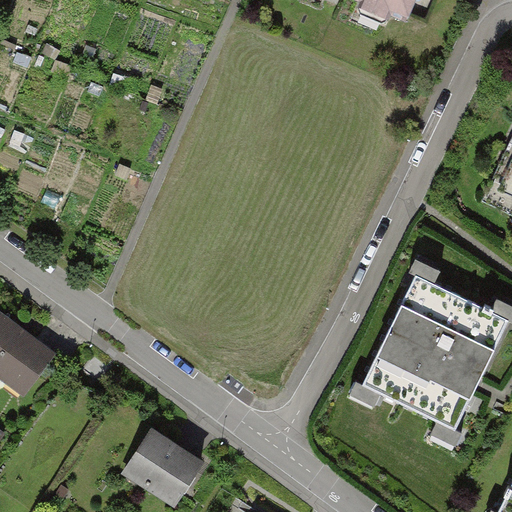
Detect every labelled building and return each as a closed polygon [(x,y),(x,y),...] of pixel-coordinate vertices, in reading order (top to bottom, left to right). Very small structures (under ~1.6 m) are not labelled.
[(360,0),(363,1),(359,9),(361,14),(382,23),(387,21),(390,13),(406,20),(414,0),(360,0)] [(511,146),(487,199),(511,211),(511,146)] [(363,388),(455,432),(474,393),(478,385),(508,323),(417,279),(363,388)] [(54,355),(0,316),(0,372),(9,379),(12,374),(30,387),(54,355)] [(100,397),(76,388),(69,407),(92,416),(100,397)] [(209,469),(147,430),(120,473),(183,511),(209,469)] [(511,511),(511,488),(500,511),(511,511)]
